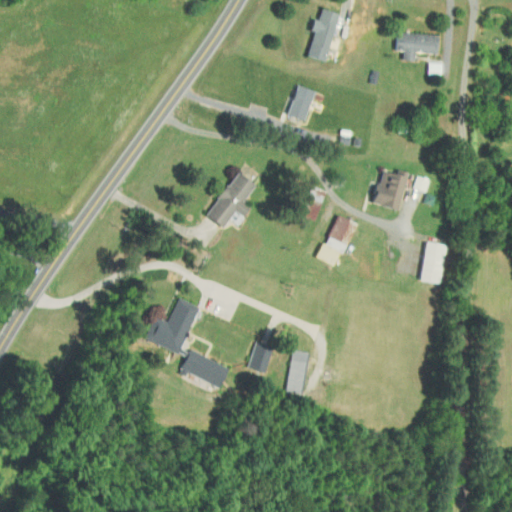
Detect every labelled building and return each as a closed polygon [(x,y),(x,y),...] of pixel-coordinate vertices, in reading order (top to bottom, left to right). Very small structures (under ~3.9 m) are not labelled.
[(310,30),(301,53),(319,60),(337,14),(317,6),(312,18),(308,17),(304,28),(310,30)] [(409,51),(434,52),(435,33),(390,31),(389,48),(397,49),(397,59),(409,59),(409,51)] [(312,90),(293,83),(282,112),(301,119),(312,90)] [(392,173),(375,168),(365,201),(391,209),(402,171),(394,168),(392,173)] [(220,226),(229,209),(239,215),(245,203),(240,200),(249,182),(226,170),(202,217),(220,226)] [(321,189),(306,184),(296,214),(310,219),(321,189)] [(352,222),(331,212),(312,257),(327,264),(333,249),(339,252),(352,222)] [(412,278),(432,282),(439,243),(419,239),(412,278)] [(138,337),(172,352),(193,305),(173,296),(161,322),(148,316),(138,337)] [(212,387),(222,366),(184,347),(174,368),(212,387)] [(296,393),(305,352),(289,348),(280,390),(296,393)]
